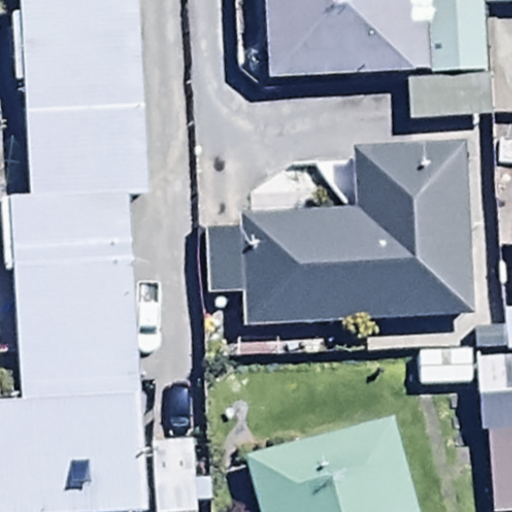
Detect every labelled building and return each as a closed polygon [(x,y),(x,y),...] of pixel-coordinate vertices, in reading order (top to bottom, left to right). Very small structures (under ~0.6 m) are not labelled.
[(0,511),(135,511),(123,206),(144,205),(136,0),(13,0),(21,204),(0,204),(0,281),(7,282),(12,409),(0,409),(0,511)] [(479,0),(419,0),(421,31),(407,32),(405,0),(260,0),(263,84),(401,80),(402,129),(484,127),(480,11),(479,0)] [(511,0),(479,0),(480,11),(511,9),(511,0)] [(239,301),(240,334),(468,323),(460,150),(348,155),(351,218),(235,223),(236,234),(201,236),(204,302),(239,301)] [(471,334),(471,354),(511,354),(511,284),(498,285),(498,334),(471,334)] [(413,356),(413,393),(467,392),(467,355),(413,356)] [(511,360),(471,363),(476,439),(511,436),(511,360)] [(414,511),(387,418),(239,460),(253,511),(414,511)] [(195,511),(195,447),(149,448),(149,511),(195,511)]
